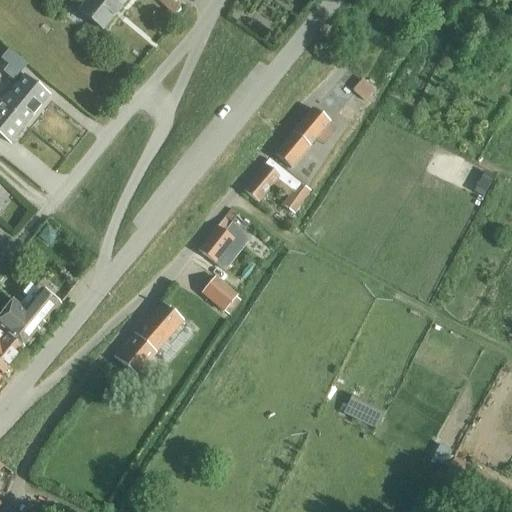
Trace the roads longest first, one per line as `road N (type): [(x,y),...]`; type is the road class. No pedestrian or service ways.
road 1 (residential): [(88,302),(330,0)]
road 2 (residential): [(157,285),(343,65)]
road 3 (residential): [(1,511),(49,421),(157,285)]
road 4 (residential): [(0,267),(141,92)]
road 5 (residential): [(0,425),(157,285)]
road 6 (residential): [(88,302),(107,231),(166,115)]
road 7 (residential): [(0,416),(88,302)]
